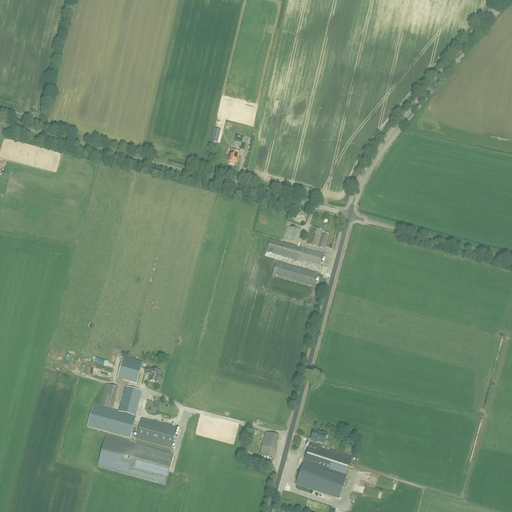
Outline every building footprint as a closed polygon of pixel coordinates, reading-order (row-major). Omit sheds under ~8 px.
[(242,143),(244,137),(236,135),(235,137),(234,141),(242,143)] [(228,162),(235,164),(239,152),(231,150),(228,162)] [(282,240),(296,244),(300,231),(286,227),(282,240)] [(319,247),(324,248),(327,236),(321,234),(322,230),(312,228),(307,245),(317,247),(321,236),(322,236),(319,247)] [(323,254),(302,248),(270,239),(266,252),(298,261),(299,259),(320,265),(323,254)] [(272,276),(314,287),(317,273),(276,262),(272,276)] [(137,384),(140,370),(143,362),(123,357),(117,379),(129,382),(137,384)] [(152,370),(146,369),(145,375),(150,376),(149,381),(157,383),(161,384),(162,378),(159,377),(160,372),(152,369),(152,370)] [(105,385),(99,406),(112,409),(117,393),(118,388),(115,388),(105,385)] [(119,412),(135,416),(142,391),(125,387),(119,412)] [(93,405),(87,427),(130,438),(136,416),(135,416),(119,412),(99,406),(93,405)] [(136,439),(171,449),(177,428),(142,418),(136,439)] [(318,432),(318,433),(314,431),(311,439),(319,442),(319,443),(323,444),(323,445),(326,447),(328,442),(325,441),(327,435),(318,432)] [(271,458),(278,436),(266,432),(259,455),(271,458)] [(350,432),(348,440),(361,444),(362,440),(353,437),(354,433),(350,432)] [(97,466),(126,474),(165,485),(173,455),(135,444),(106,436),(97,466)] [(305,457),(303,464),(320,469),(319,470),(345,479),(352,459),(327,451),(325,450),(322,449),(309,445),(305,457)] [(303,464),(302,467),(296,485),(339,499),(345,479),(319,470),(320,469),(303,464)]
